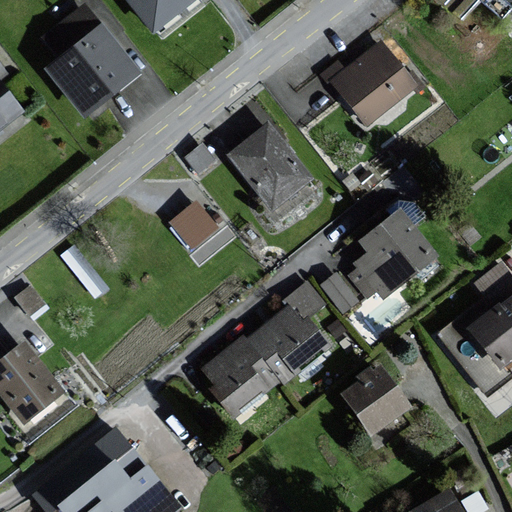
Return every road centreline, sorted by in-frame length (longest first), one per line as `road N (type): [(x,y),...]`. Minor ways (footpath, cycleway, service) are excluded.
road 1 (residential): [(0,503),(123,413),(356,215)]
road 2 (residential): [(0,270),(341,0)]
